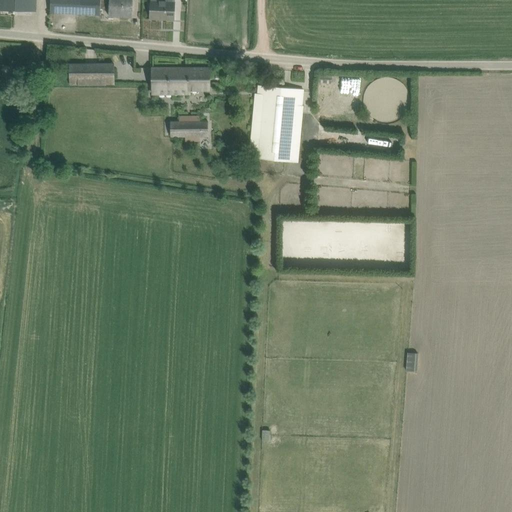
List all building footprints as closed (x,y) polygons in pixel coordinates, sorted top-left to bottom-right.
[(47,0),(47,14),(98,16),(98,0),(47,0)] [(129,0),(110,0),(111,14),(130,13),(129,0)] [(147,0),(147,20),(173,21),(173,0),(147,0)] [(207,94),(207,66),(148,65),(147,93),(207,94)] [(113,68),(69,68),(69,89),(113,89),(113,68)] [(254,157),(297,161),(302,89),(258,86),(258,88),(248,87),(247,95),(258,96),(254,157)] [(423,135),(431,135),(431,121),(422,121),(423,135)] [(172,123),(173,135),(208,134),(208,122),(172,123)] [(430,236),(421,236),(421,250),(430,250),(430,236)] [(412,350),(402,350),(401,369),(412,369),(412,350)]
